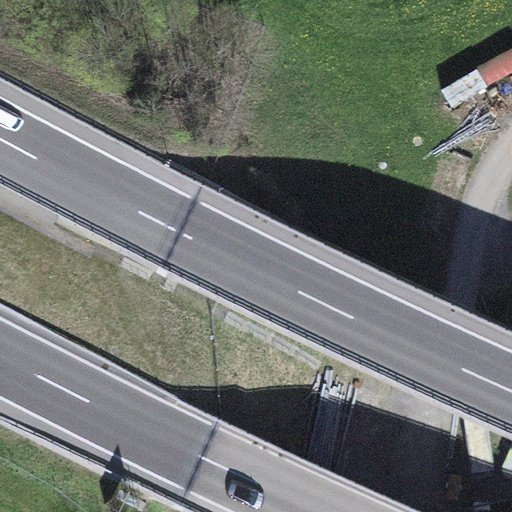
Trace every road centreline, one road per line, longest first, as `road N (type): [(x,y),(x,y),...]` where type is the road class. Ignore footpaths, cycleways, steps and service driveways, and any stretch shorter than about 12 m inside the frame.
road 1 (motorway): [(511,389),(0,139)]
road 2 (motorway): [(0,357),(312,511)]
